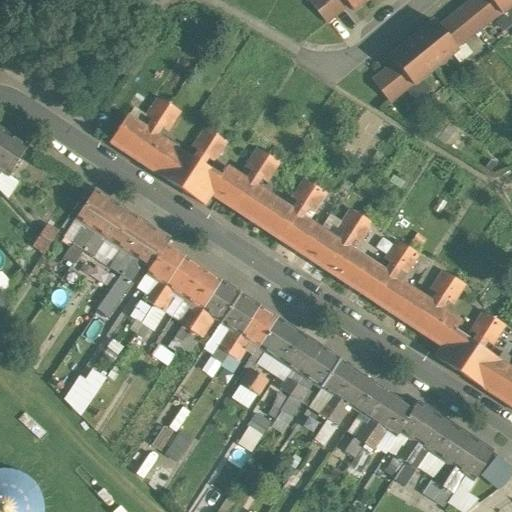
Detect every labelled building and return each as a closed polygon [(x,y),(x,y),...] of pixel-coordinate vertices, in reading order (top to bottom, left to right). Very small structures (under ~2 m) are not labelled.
[(347,7),(341,0),(309,0),(306,3),(324,25),(347,7)] [(367,0),(341,0),(347,7),(352,13),(367,0)] [(487,0),(473,0),(460,11),(478,33),(500,15),(487,0)] [(511,8),(511,0),(487,0),(500,15),(501,17),(511,8)] [(460,11),(438,28),(456,51),(478,33),(460,11)] [(438,28),(433,23),(411,41),(434,70),(456,52),(456,51),(438,28)] [(23,42),(0,37),(0,57),(10,60),(23,42)] [(411,41),(388,59),(410,86),(411,88),(434,70),(411,41)] [(23,42),(10,60),(72,101),(84,83),(23,42)] [(410,86),(392,64),(370,82),(387,104),(410,86)] [(416,100),(432,91),(425,80),(410,89),(416,100)] [(158,98),(145,117),(151,121),(156,124),(168,105),(158,98)] [(168,105),(156,124),(161,128),(167,131),(179,112),(168,105)] [(146,129),(127,116),(110,144),(134,160),(151,132),(146,129)] [(151,121),(146,129),(151,132),(156,124),(151,121)] [(161,128),(156,124),(151,132),(156,135),(161,128)] [(215,136),(204,129),(192,147),(197,151),(202,154),(215,136)] [(156,135),(151,132),(134,160),(162,178),(172,163),(168,161),(176,149),(156,135)] [(26,148),(7,136),(0,146),(0,170),(1,171),(9,176),(26,148)] [(226,143),(215,136),(202,154),(207,158),(213,162),(226,143)] [(210,196),(220,177),(202,165),(197,162),(192,159),(176,149),(168,161),(172,163),(162,178),(204,206),(210,196)] [(268,157),(257,149),(244,168),(250,172),(255,175),(268,157)] [(197,151),(192,159),(197,162),(202,154),(197,151)] [(207,158),(202,154),(197,162),(202,165),(207,158)] [(279,164),(268,157),(255,175),(260,179),(266,183),(279,164)] [(220,177),(210,196),(279,241),(296,214),(291,211),(255,187),(250,184),(245,180),(226,168),(220,177)] [(255,175),(250,172),(245,180),(250,184),(255,175)] [(255,175),(250,184),(255,187),(260,179),(255,175)] [(314,187),(303,180),(291,199),(297,203),(302,206),(314,187)] [(68,187),(52,215),(66,223),(81,195),(68,187)] [(314,187),(302,206),(307,209),(313,213),(325,194),(314,187)] [(113,205),(93,192),(76,219),(95,232),(113,205)] [(302,206),(297,203),(291,211),(296,214),(302,206)] [(113,205),(95,232),(114,244),(131,217),(113,205)] [(307,209),(302,206),(296,214),(302,217),(307,209)] [(349,210),(337,229),(343,233),(348,237),(360,218),(349,210)] [(302,217),(296,214),(279,241),(303,257),(321,230),(302,217)] [(131,217),(114,244),(132,256),(149,229),(131,217)] [(360,218),(348,237),(353,240),(359,244),(371,225),(360,218)] [(57,233),(46,225),(39,236),(50,243),(57,233)] [(149,229),(132,256),(150,268),(164,247),(168,241),(149,229)] [(321,230),(303,257),(325,272),(343,245),(338,241),(321,230)] [(84,237),(79,233),(72,244),(83,251),(90,240),(84,237)] [(343,233),(338,241),(343,245),(348,237),(343,233)] [(50,243),(39,236),(32,247),(43,254),(50,243)] [(353,240),(348,237),(343,245),(348,248),(353,240)] [(95,244),(90,240),(83,251),(93,258),(100,247),(95,244)] [(396,241),(384,260),(390,264),(395,267),(407,248),(396,241)] [(348,248),(343,245),(325,272),(371,302),(389,275),(384,272),(348,248)] [(150,268),(146,274),(165,287),(183,259),(164,247),(150,268)] [(407,248),(395,267),(399,270),(406,274),(418,256),(407,248)] [(121,261),(116,258),(109,269),(119,275),(126,264),(121,261)] [(183,259),(165,287),(184,299),(202,271),(183,259)] [(126,264),(119,275),(129,282),(136,271),(131,268),(126,264)] [(395,267),(390,264),(384,272),(389,275),(395,267)] [(399,270),(395,267),(389,275),(394,278),(399,270)] [(220,283),(202,271),(184,299),(202,311),(220,283)] [(442,271),(430,290),(435,294),(441,297),(453,279),(442,271)] [(394,278),(389,275),(371,302),(396,318),(415,292),(394,278)] [(453,279),(441,297),(445,301),(451,304),(463,285),(453,279)] [(239,296),(220,283),(202,311),(221,323),(239,296)] [(155,292),(149,288),(142,299),(153,306),(160,295),(155,292)] [(415,292),(396,318),(418,332),(435,306),(415,292)] [(435,294),(430,302),(435,306),(441,297),(435,294)] [(165,298),(160,295),(153,306),(163,313),(170,302),(165,298)] [(239,296),(221,323),(240,335),(258,308),(239,296)] [(441,297),(435,306),(440,309),(445,301),(441,297)] [(440,309),(435,306),(418,332),(441,348),(434,358),(459,374),(476,346),(471,343),(453,331),(459,322),(440,309)] [(277,320),(258,308),(240,335),(259,348),(277,320)] [(191,316),(186,312),(179,323),(190,330),(197,319),(191,316)] [(483,312),(470,331),(477,335),(482,338),(494,319),(483,312)] [(201,322),(197,319),(190,330),(199,337),(207,326),(201,322)] [(494,319),(482,338),(487,342),(492,345),(504,326),(494,319)] [(302,336),(277,320),(259,348),(284,364),(302,336)] [(482,338),(477,335),(471,343),(476,346),(482,338)] [(320,349),(302,336),(284,364),(302,376),(320,349)] [(229,340),(223,337),(216,348),(227,354),(234,343),(229,340)] [(487,342),(482,338),(476,346),(482,349),(487,342)] [(234,343),(227,354),(237,361),(244,350),(239,347),(234,343)] [(511,369),(482,349),(476,346),(459,374),(505,404),(511,392),(511,369)] [(339,361),(320,349),(302,376),(321,389),(339,361)] [(358,373),(339,361),(321,389),(340,401),(358,373)] [(93,368),(85,380),(80,376),(64,401),(83,413),(106,377),(93,368)] [(267,381),(249,369),(238,385),(256,397),(267,381)] [(358,373),(340,401),(359,413),(377,385),(358,373)] [(286,378),(279,388),(290,395),(296,385),(291,382),(286,378)] [(302,388),(296,385),(290,395),(299,402),(306,391),(302,388)] [(395,397),(377,385),(359,413),(377,425),(395,397)] [(413,409),(395,397),(377,425),(395,437),(399,431),(413,409)] [(329,406),(323,403),(317,413),(327,420),(334,410),(329,406)] [(436,416),(417,404),(413,409),(399,431),(417,443),(436,416)] [(339,413),(334,410),(327,420),(337,426),(344,416),(339,413)] [(255,413),(239,442),(253,451),(270,421),(255,413)] [(454,428),(436,416),(417,443),(436,455),(454,428)] [(366,431),(360,427),(353,437),(364,444),(371,434),(366,431)] [(454,428),(436,455),(455,467),(473,440),(454,428)] [(371,434),(364,444),(374,450),(380,440),(376,437),(371,434)] [(473,440),(455,467),(474,480),(492,452),(473,440)] [(407,448),(402,445),(395,456),(404,462),(412,451),(407,448)] [(417,454),(412,451),(404,462),(415,469),(422,458),(417,454)] [(481,475),(499,490),(511,475),(511,465),(500,454),(481,475)] [(404,462),(395,456),(391,461),(401,468),(404,462)] [(415,469),(404,462),(401,468),(411,475),(415,469)] [(444,473),(439,469),(432,480),(442,487),(449,476),(444,473)] [(454,479),(449,476),(442,487),(452,493),(459,482),(454,479)]
